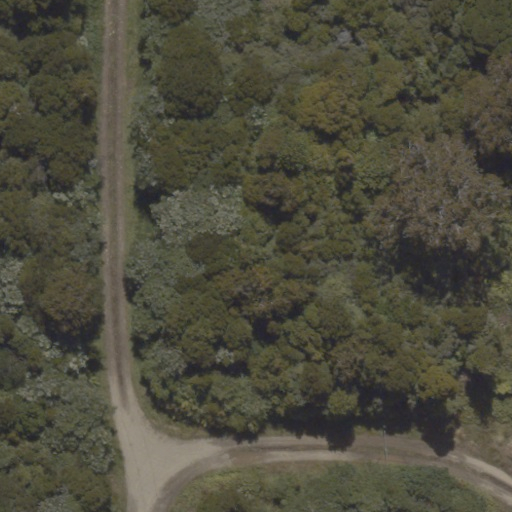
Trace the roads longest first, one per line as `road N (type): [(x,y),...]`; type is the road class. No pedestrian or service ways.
road 1 (unclassified): [(120,0),(115,244),(129,451),(142,511)]
road 2 (track): [(129,451),(441,451),(511,482)]
